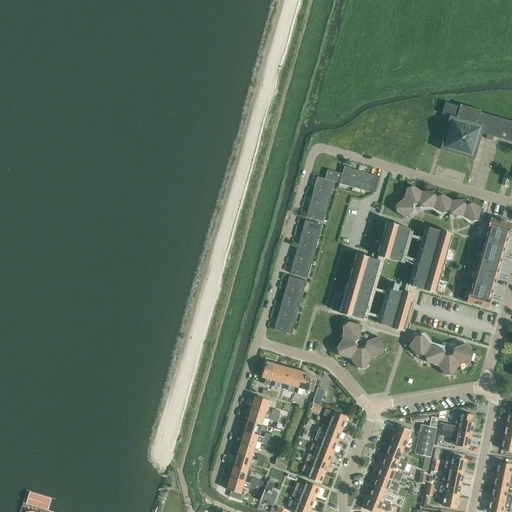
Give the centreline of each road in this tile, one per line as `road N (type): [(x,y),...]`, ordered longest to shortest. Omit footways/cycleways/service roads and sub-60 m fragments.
road 1 (residential): [(259,342),(315,148),(511,202)]
road 2 (residential): [(216,482),(259,342)]
road 3 (residential): [(373,408),(323,361),(259,342)]
road 4 (residential): [(472,511),(494,404),(488,389)]
